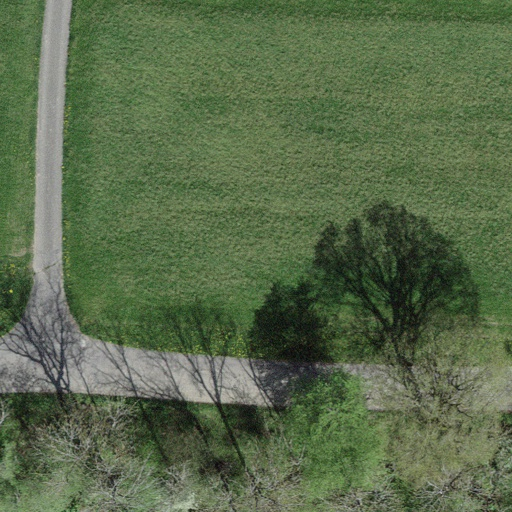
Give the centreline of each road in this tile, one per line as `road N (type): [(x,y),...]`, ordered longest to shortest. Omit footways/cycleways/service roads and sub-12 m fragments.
road 1 (unclassified): [(511,382),(45,358)]
road 2 (residential): [(59,0),(45,358)]
